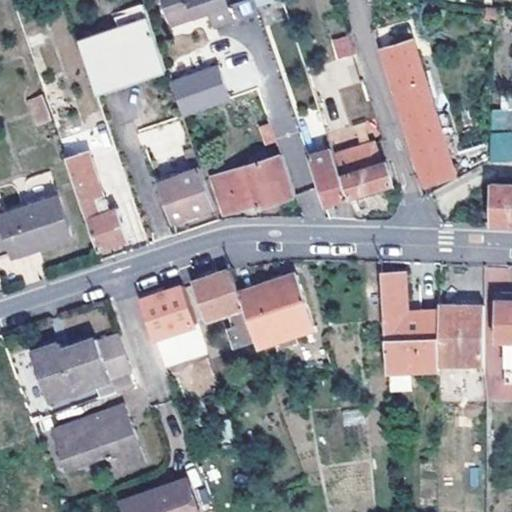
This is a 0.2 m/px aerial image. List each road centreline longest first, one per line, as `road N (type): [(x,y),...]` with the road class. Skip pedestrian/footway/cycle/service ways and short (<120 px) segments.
road 1 (residential): [(414,238),(245,232),(0,308)]
road 2 (residential): [(414,238),(413,200),(354,0)]
